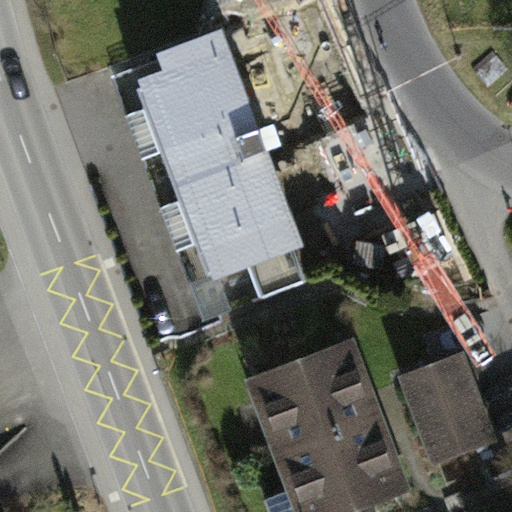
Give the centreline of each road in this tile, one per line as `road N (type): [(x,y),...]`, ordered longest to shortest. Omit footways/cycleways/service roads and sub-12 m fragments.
road 1 (tertiary): [(164,511),(0,70)]
road 2 (residential): [(448,129),(511,290)]
road 3 (tertiary): [(394,0),(448,129)]
